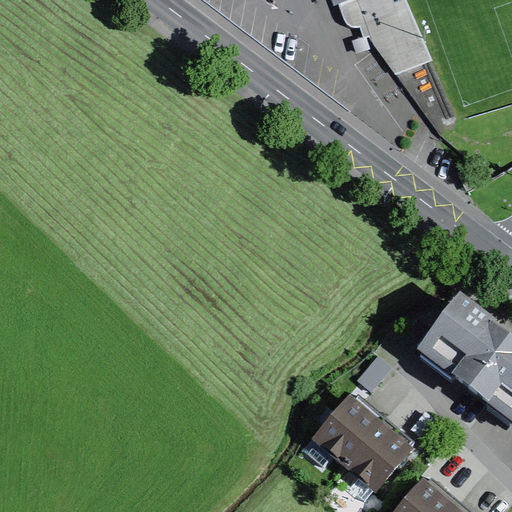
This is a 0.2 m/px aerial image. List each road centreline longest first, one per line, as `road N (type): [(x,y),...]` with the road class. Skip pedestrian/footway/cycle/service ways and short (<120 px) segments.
road 1 (secondary): [(155,0),(495,255)]
road 2 (unknown): [(511,487),(391,374)]
